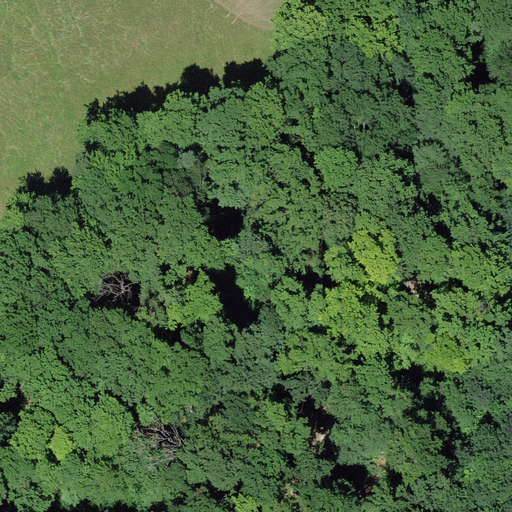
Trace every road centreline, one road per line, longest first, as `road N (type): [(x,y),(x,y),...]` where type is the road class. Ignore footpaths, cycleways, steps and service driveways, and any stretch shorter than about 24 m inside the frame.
road 1 (track): [(460,0),(410,119),(410,290),(396,333),(289,511)]
road 2 (track): [(242,239),(305,336),(357,392)]
